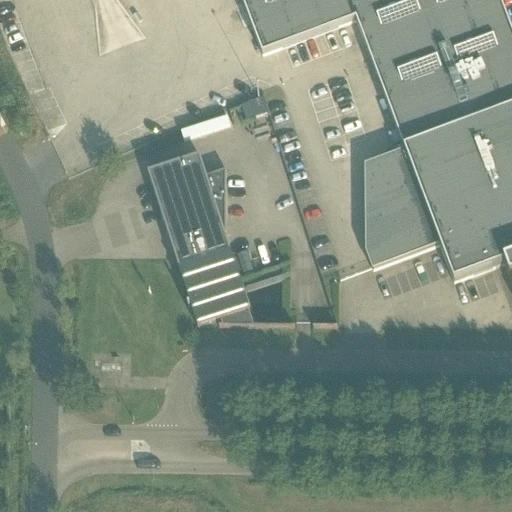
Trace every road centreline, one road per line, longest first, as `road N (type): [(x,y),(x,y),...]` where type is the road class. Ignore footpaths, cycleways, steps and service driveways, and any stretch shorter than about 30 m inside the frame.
road 1 (unclassified): [(179,436),(180,392),(197,370),(511,367)]
road 2 (tertiary): [(179,468),(511,474)]
road 3 (tertiary): [(511,440),(179,436)]
road 4 (unclassified): [(48,429),(46,266),(0,141)]
road 5 (unknown): [(15,175),(79,143),(97,111),(89,60),(55,0)]
road 6 (tertiary): [(47,468),(179,468)]
road 7 (tertiary): [(179,436),(48,429)]
